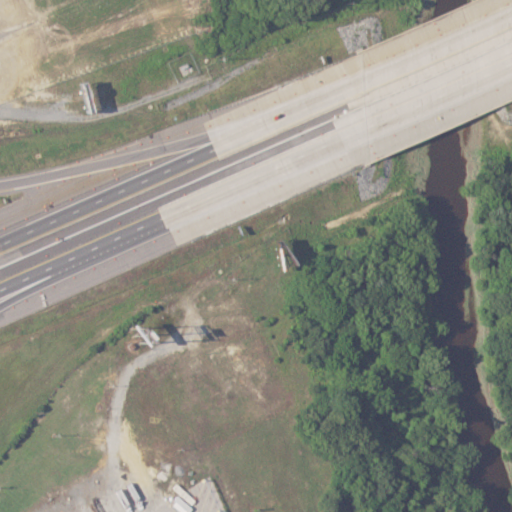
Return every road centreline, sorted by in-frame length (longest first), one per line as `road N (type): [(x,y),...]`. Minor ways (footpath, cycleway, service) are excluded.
road 1 (motorway): [(0,290),(353,131)]
road 2 (motorway): [(350,95),(0,250)]
road 3 (motorway): [(217,154),(92,187),(0,199)]
road 4 (motorway): [(509,26),(350,95)]
road 5 (motorway): [(353,131),(508,64)]
